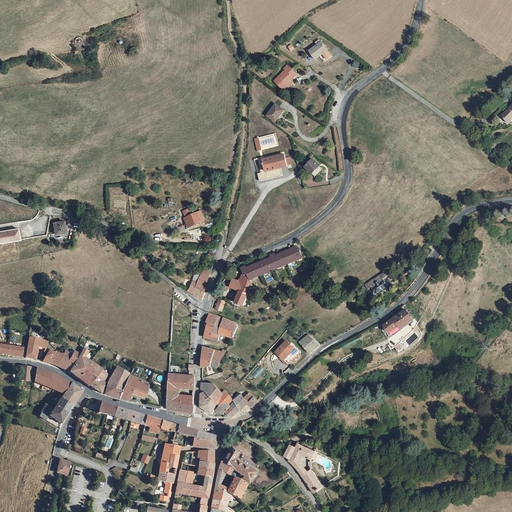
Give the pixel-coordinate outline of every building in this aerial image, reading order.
[(309,50),(315,58),(319,55),(324,62),(333,56),(321,39),(317,41),(319,43),(309,50)] [(284,90),(288,85),(286,84),(292,76),(295,72),(285,64),(282,68),(284,69),(274,82),(284,90)] [(297,80),(292,76),(286,84),(288,85),(290,87),(297,80)] [(274,121),(277,118),(274,115),(279,108),(273,104),(265,115),(274,121)] [(511,105),(502,114),(508,121),(511,117),(511,105)] [(282,154),(261,159),(263,170),(284,166),(282,154)] [(303,165),(310,173),(317,166),(311,158),(303,165)] [(185,216),(183,218),(188,228),(200,221),(195,212),(189,215),(186,209),(183,211),(185,216)] [(0,225),(0,237),(19,233),(17,222),(0,225)] [(52,225),(56,235),(66,232),(62,222),(52,225)] [(250,277),(251,280),(305,257),(302,250),(299,251),(297,247),(279,255),(278,253),(272,255),(273,258),(247,269),(244,265),(241,267),(244,272),(247,279),(250,277)] [(203,298),(210,268),(204,266),(201,271),(199,279),(193,293),(203,298)] [(391,276),(393,274),(389,269),(369,283),(376,293),(380,291),(391,283),(394,280),(391,276)] [(247,279),(244,272),(242,273),(240,281),(232,280),(230,289),(239,291),(236,302),(245,305),(250,288),(252,288),(252,281),(251,280),(250,277),(247,279)] [(193,293),(199,279),(194,278),(191,282),(186,279),(182,285),(185,288),(193,293)] [(215,308),(222,311),(225,303),(217,301),(216,304),(215,308)] [(407,315),(411,321),(416,317),(409,308),(405,310),(408,314),(407,315)] [(408,314),(405,310),(392,320),(397,327),(402,323),(404,326),(411,321),(407,315),(408,314)] [(204,337),(212,339),(219,341),(222,334),(233,337),(236,332),(238,321),(220,315),(217,315),(209,312),(206,321),(208,322),(204,337)] [(397,327),(392,320),(387,323),(392,330),(397,327)] [(310,332),(301,340),(311,351),(322,342),(310,332)] [(37,359),(40,347),(47,348),(51,340),(30,335),(27,355),(27,357),(33,358),(37,359)] [(296,346),(288,338),(277,350),(286,357),(296,346)] [(0,351),(22,355),(24,346),(0,341),(0,351)] [(73,355),(67,347),(65,354),(60,366),(72,371),(81,354),(75,350),(73,355)] [(74,372),(82,378),(91,364),(85,359),(89,351),(84,347),(81,354),(72,371),(74,372)] [(203,366),(211,366),(219,368),(224,356),(227,350),(224,350),(223,351),(217,350),(204,347),(203,366)] [(58,350),(52,348),(45,361),(52,363),(58,350)] [(65,354),(58,350),(52,363),(60,366),(65,354)] [(92,361),(91,364),(82,378),(90,384),(90,383),(97,373),(95,372),(99,366),(92,361)] [(30,367),(21,366),(19,379),(29,380),(30,367)] [(99,366),(95,372),(97,373),(101,377),(95,386),(103,391),(105,388),(110,375),(104,371),(99,366)] [(34,381),(64,393),(72,381),(56,373),(36,367),(34,381)] [(121,396),(131,372),(117,367),(114,375),(107,390),(106,392),(121,396)] [(170,371),(169,389),(179,389),(179,385),(195,386),(196,374),(194,373),(189,373),(170,371)] [(151,380),(131,372),(121,396),(130,398),(131,395),(147,398),(148,398),(151,380)] [(101,377),(97,373),(90,383),(95,386),(101,377)] [(63,395),(62,396),(73,403),(82,388),(72,381),(64,393),(63,395)] [(202,388),(205,390),(218,403),(225,393),(214,383),(202,382),(202,388)] [(179,389),(169,389),(168,406),(194,412),(195,395),(191,394),(183,394),(181,393),(181,389),(179,389)] [(211,413),(215,407),(218,403),(205,390),(202,393),(201,405),(211,413)] [(230,404),(229,403),(233,398),(227,390),(225,393),(218,403),(219,404),(217,408),(224,413),(225,411),(231,405),(230,404)] [(260,399),(250,390),(245,395),(250,401),(254,406),(260,399)] [(242,392),(234,399),(235,400),(240,409),(250,401),(245,395),(242,392)] [(73,403),(62,396),(61,397),(57,404),(69,411),(73,403)] [(235,400),(231,405),(225,411),(232,416),(240,409),(235,400)] [(106,414),(110,404),(102,401),(98,412),(106,414)] [(54,409),(47,405),(40,415),(47,420),(50,415),(62,423),(69,411),(57,404),(54,409)] [(117,406),(110,404),(106,414),(113,416),(117,406)] [(128,409),(117,406),(113,416),(125,419),(128,409)] [(134,411),(128,409),(125,419),(131,421),(134,411)] [(146,415),(134,411),(131,421),(144,424),(146,415)] [(162,420),(146,415),(144,424),(160,428),(162,420)] [(172,423),(162,420),(160,428),(170,431),(172,423)] [(170,431),(174,432),(175,433),(178,424),(172,423),(170,431)] [(178,424),(175,433),(185,435),(195,438),(196,430),(178,424)] [(214,435),(196,430),(195,438),(193,445),(203,445),(213,446),(214,435)] [(171,445),(163,444),(162,451),(159,461),(168,463),(170,455),(177,456),(179,446),(171,445)] [(318,454),(306,449),(298,445),(296,449),(291,446),(289,447),(283,458),(286,461),(288,462),(293,454),(305,459),(314,463),(318,454)] [(222,459),(220,459),(231,467),(227,474),(232,476),(236,478),(239,473),(241,474),(240,477),(247,481),(254,471),(234,457),(238,450),(231,446),(222,459)] [(197,450),(197,457),(212,457),(212,449),(197,450)] [(146,463),(148,456),(142,454),(139,460),(146,463)] [(301,480),(310,475),(302,465),(305,459),(293,454),(288,462),(286,461),(286,462),(291,467),(298,475),(301,480)] [(159,461),(156,479),(171,482),(173,472),(168,471),(169,466),(175,467),(177,456),(170,455),(168,463),(159,461)] [(195,463),(196,463),(212,469),(212,468),(212,457),(197,457),(196,457),(195,463)] [(58,459),(55,472),(66,475),(68,462),(58,459)] [(220,459),(217,469),(223,472),(227,474),(231,467),(220,459)] [(210,476),(212,469),(196,463),(195,471),(202,473),(210,476)] [(180,469),(177,481),(190,484),(193,471),(180,469)] [(227,487),(218,484),(223,472),(217,469),(213,490),(222,493),(222,490),(230,495),(236,498),(245,482),(236,478),(232,476),(227,487)] [(209,482),(210,476),(202,473),(201,476),(203,477),(202,480),(209,482)] [(327,491),(328,491),(314,473),(310,475),(301,480),(315,499),(327,491)] [(177,481),(175,491),(200,497),(206,498),(209,482),(202,480),(201,486),(193,484),(190,484),(177,481)] [(211,503),(225,507),(230,495),(222,490),(222,493),(219,501),(212,499),(211,503)] [(212,499),(219,501),(222,493),(213,490),(212,499)] [(203,511),(206,498),(200,497),(197,511),(203,511)] [(227,511),(229,508),(225,507),(211,503),(210,508),(225,511),(227,511)]
